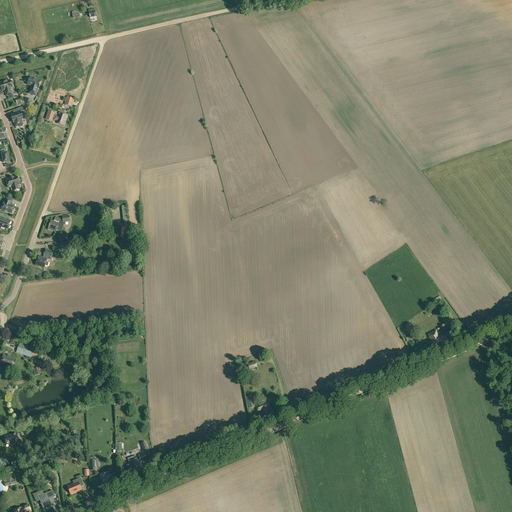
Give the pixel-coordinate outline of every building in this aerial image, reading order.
[(29,93),(36,96),(38,88),(39,89),(41,81),(30,77),(29,81),(28,81),(27,83),(28,84),(27,85),(31,86),(29,93)] [(4,90),(7,96),(13,94),(11,88),(13,87),(10,80),(7,81),(7,80),(3,81),(4,82),(0,83),(0,84),(2,91),(4,90)] [(64,104),(71,106),(73,98),(67,96),(64,104)] [(20,127),(23,126),(23,125),(23,124),(22,120),(24,119),(21,112),(24,111),(22,107),(15,110),(16,113),(11,115),(14,123),(16,127),(19,126),(19,127),(20,127)] [(64,126),(67,115),(59,113),(58,117),(54,115),(55,113),(49,111),(46,119),(52,121),(52,119),(57,121),(56,123),(64,126)] [(6,162),(6,163),(7,163),(8,163),(9,163),(10,163),(10,160),(9,160),(8,153),(4,153),(3,151),(0,151),(0,158),(3,158),(4,163),(6,162)] [(13,186),(14,191),(20,189),(19,185),(20,184),(21,183),(20,181),(19,180),(18,176),(14,178),(13,177),(10,178),(10,179),(6,180),(8,188),(13,186)] [(2,210),(12,213),(14,206),(11,205),(13,200),(6,198),(4,203),(3,202),(2,206),(3,206),(2,210)] [(121,208),(124,233),(130,233),(127,208),(127,205),(121,206),(121,208)] [(0,226),(8,229),(11,221),(5,219),(6,215),(0,213),(0,226)] [(54,221),(51,220),(48,229),(56,232),(57,230),(61,232),(63,227),(61,227),(63,223),(70,222),(69,215),(62,216),(62,218),(60,218),(60,219),(55,217),(54,220),(55,220),(54,221)] [(35,265),(44,268),(45,265),(47,266),(49,263),(46,262),(47,259),(50,260),(51,257),(53,252),(45,249),(43,254),(44,254),(43,257),(39,256),(35,265)] [(440,326),(442,332),(447,329),(449,328),(447,323),(445,324),(440,326)] [(428,334),(433,345),(441,341),(436,331),(428,334)] [(405,338),(407,342),(410,340),(414,338),(412,333),(410,335),(410,336),(405,338)] [(32,342),(43,346),(46,339),(34,335),(32,342)] [(27,356),(30,357),(33,348),(30,347),(31,345),(23,342),(22,344),(19,343),(16,352),(27,356)] [(33,352),(42,355),(44,349),(35,346),(33,352)] [(1,364),(11,367),(14,359),(4,355),(1,364)] [(248,364),(249,370),(257,367),(255,361),(248,364)] [(33,368),(34,375),(41,374),(40,367),(33,368)] [(246,397),(249,408),(255,407),(253,395),(246,397)] [(261,409),(264,416),(273,412),(269,404),(264,406),(263,404),(256,407),(257,411),(261,409)] [(16,434),(4,437),(6,443),(9,442),(9,443),(11,443),(11,445),(15,444),(14,442),(18,441),(16,434)] [(138,454),(140,461),(150,457),(148,450),(140,452),(141,454),(138,454)] [(131,469),(132,472),(141,469),(140,465),(141,465),(139,460),(138,461),(137,458),(137,459),(136,456),(128,459),(129,462),(128,462),(130,465),(126,466),(127,471),(131,469)] [(99,475),(104,487),(112,484),(108,472),(99,475)] [(3,477),(6,487),(17,484),(15,479),(14,474),(3,477)] [(67,487),(71,494),(82,490),(77,480),(73,481),(74,484),(67,487)] [(46,493),(46,492),(46,493),(43,494),(41,491),(42,491),(42,490),(32,494),(33,495),(36,502),(40,501),(41,503),(40,504),(41,504),(44,510),(52,507),(51,504),(55,502),(53,497),(55,496),(52,490),(46,493)]
